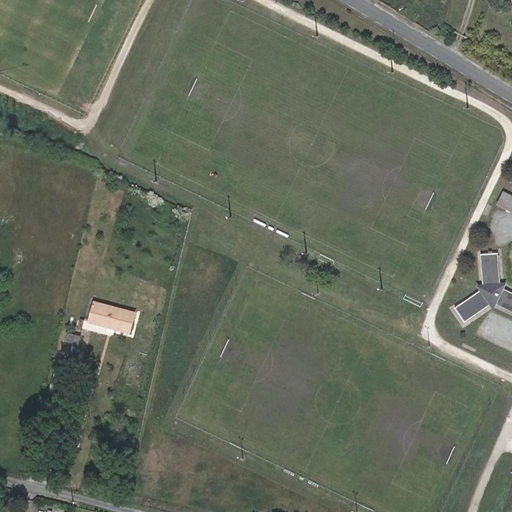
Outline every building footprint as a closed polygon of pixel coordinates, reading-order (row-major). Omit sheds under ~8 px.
[(499,205),(511,211),(511,196),(505,193),(499,205)] [(457,308),(465,321),(492,303),(511,311),(511,295),(500,289),(497,254),(481,255),(483,291),(457,308)] [(88,325),(129,335),(134,316),(94,305),(88,325)] [(63,362),(74,364),(79,335),(68,333),(63,362)] [(57,367),(50,394),(66,398),(72,374),(73,372),(74,368),(67,366),(63,369),(57,367)]
